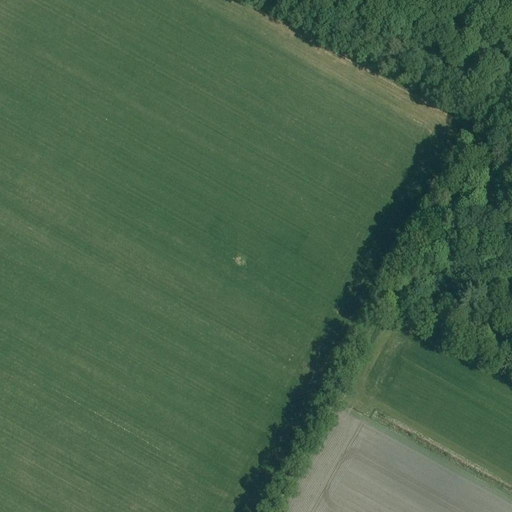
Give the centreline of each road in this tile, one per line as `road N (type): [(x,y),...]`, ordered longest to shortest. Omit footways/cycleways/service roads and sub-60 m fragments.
road 1 (track): [(270,511),(387,300),(511,277)]
road 2 (track): [(387,300),(466,153),(511,90)]
